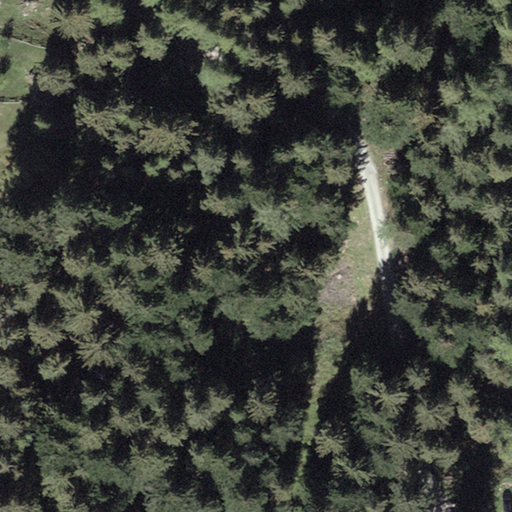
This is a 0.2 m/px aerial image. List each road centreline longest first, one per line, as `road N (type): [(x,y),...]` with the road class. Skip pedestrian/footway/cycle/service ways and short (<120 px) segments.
road 1 (track): [(171,0),(250,41),(337,176),(366,279),(372,377),(387,438),(417,486),(448,511)]
road 2 (unknown): [(20,0),(1,125)]
